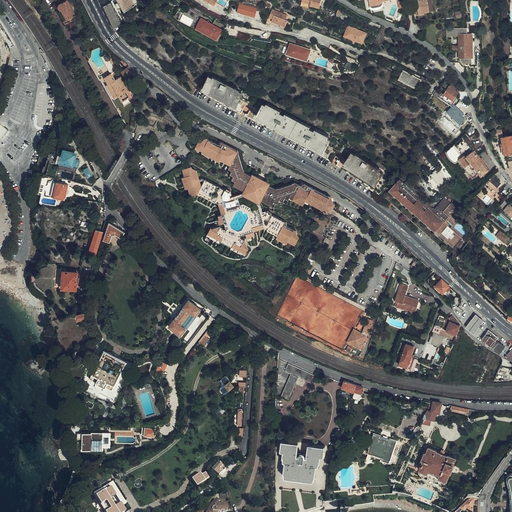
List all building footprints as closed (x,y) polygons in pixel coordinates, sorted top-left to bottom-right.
[(55,0),(58,2),(57,3),(57,5),(57,6),(58,8),(60,8),(58,11),(65,23),(68,21),(69,24),(74,21),(72,16),(76,14),(72,5),(73,5),(70,0),(55,0)] [(135,5),(131,0),(118,0),(124,11),(135,5)] [(430,12),(427,0),(419,0),(414,1),(417,16),(424,14),(424,13),(430,12)] [(257,7),(240,1),(237,8),(243,10),(243,11),(249,13),(250,12),(255,14),(257,7)] [(111,2),(104,5),(114,27),(122,24),(111,2)] [(272,7),(270,14),(288,20),(288,18),(287,18),(283,16),(284,12),(272,7)] [(344,16),(345,12),(338,9),(337,17),(341,18),(343,15),(344,16)] [(288,20),(270,14),(269,18),(286,25),(288,20)] [(221,29),(201,18),(197,27),(217,38),(221,29)] [(348,26),(344,36),(362,43),(366,33),(348,26)] [(468,35),(468,29),(447,29),(447,38),(452,39),(452,37),(460,37),(460,47),(460,52),(461,62),(466,66),(467,63),(472,63),(472,35),(468,35)] [(362,43),(344,36),(343,39),(361,45),(362,43)] [(311,48),(291,42),(288,53),(316,62),(318,56),(309,54),(311,48)] [(102,56),(109,69),(111,73),(113,72),(114,71),(114,69),(114,68),(115,67),(108,53),(102,56)] [(347,61),(345,67),(352,70),(354,64),(347,61)] [(126,77),(132,73),(127,67),(122,71),(126,77)] [(111,73),(109,69),(102,73),(105,77),(108,82),(112,91),(111,92),(114,98),(118,95),(124,106),(130,103),(127,98),(130,96),(127,90),(128,89),(121,76),(116,79),(113,72),(111,73)] [(421,79),(403,70),(399,78),(417,88),(420,82),(426,85),(428,81),(422,78),(421,79)] [(241,92),(208,76),(203,87),(236,103),(241,92)] [(452,104),(455,100),(454,99),(456,96),(458,91),(454,89),(457,86),(451,82),(444,93),(443,92),(440,97),(452,104)] [(437,106),(430,100),(428,103),(435,109),(437,106)] [(331,139),(264,104),(259,115),(325,150),(331,139)] [(461,123),(465,118),(462,115),(464,113),(455,104),(453,106),(452,106),(448,110),(461,123)] [(127,129),(132,129),(136,120),(135,112),(129,111),(119,114),(123,120),(125,124),(126,126),(127,129)] [(505,155),(511,153),(511,136),(502,138),(503,144),(502,144),(503,150),(504,150),(505,155)] [(244,189),(243,192),(260,202),(262,199),(272,204),(274,201),(278,203),(280,199),(283,201),(285,196),(289,198),(291,194),(304,201),(306,199),(310,201),(311,199),(324,206),(325,205),(337,211),(341,205),(334,202),(332,196),(330,194),(329,195),(305,182),(302,183),(301,184),(294,181),(277,188),(270,184),(270,183),(253,173),(252,175),(244,171),(237,151),(216,140),(215,143),(206,139),(201,140),(200,139),(195,148),(202,152),(201,153),(219,163),(220,160),(230,166),(230,167),(233,169),(231,172),(235,174),(233,178),(236,180),(234,184),(244,189)] [(48,158),(46,162),(45,166),(53,168),(56,161),(62,163),(61,167),(68,169),(67,170),(75,172),(76,167),(72,166),(74,159),(75,159),(76,154),(73,153),(72,152),(71,151),(70,151),(69,152),(65,152),(64,156),(52,152),(49,151),(48,158)] [(91,158),(87,152),(82,154),(86,161),(91,158)] [(383,173),(353,152),(346,162),(377,182),(383,173)] [(474,157),(471,153),(462,160),(469,169),(466,171),(471,178),(480,171),(482,174),(490,168),(479,154),(474,157)] [(80,160),(75,159),(74,159),(72,166),(76,167),(79,168),(80,160)] [(190,165),(182,168),(184,175),(181,177),(185,188),(188,187),(191,195),(197,192),(214,202),(215,201),(218,202),(221,212),(217,214),(218,218),(216,218),(218,223),(226,220),(233,208),(231,201),(230,198),(232,197),(230,190),(227,188),(226,190),(204,178),(199,180),(195,170),(190,167),(190,165)] [(93,176),(88,167),(84,169),(89,178),(93,176)] [(438,170),(434,172),(428,177),(438,189),(447,181),(438,170)] [(501,179),(494,173),(486,182),(489,186),(488,187),(492,190),(493,189),(497,192),(500,188),(498,186),(501,182),(500,181),(501,179)] [(71,201),(65,200),(65,199),(66,199),(69,184),(55,180),(56,178),(42,175),(40,182),(37,193),(40,193),(44,194),(63,198),(62,204),(64,205),(67,206),(74,200),(76,199),(81,199),(83,188),(78,187),(76,188),(75,189),(72,201),(71,201)] [(466,240),(468,241),(469,239),(458,229),(463,224),(461,222),(455,229),(448,223),(458,211),(446,200),(436,212),(402,182),(388,198),(392,202),(396,205),(413,221),(414,219),(429,232),(427,234),(452,256),(466,240)] [(242,195),(232,197),(230,198),(231,201),(246,197),(255,202),(259,217),(262,216),(261,214),(259,205),(260,202),(243,192),(242,195)] [(510,205),(505,200),(502,204),(504,206),(502,208),(511,216),(511,204),(510,205)] [(269,212),(261,214),(262,216),(259,217),(251,219),(244,230),(247,238),(252,237),(251,235),(255,234),(254,231),(265,227),(267,228),(266,230),(276,235),(276,238),(286,244),(288,240),(294,244),(299,236),(297,235),(296,231),(287,226),(287,224),(271,215),(272,214),(269,212)] [(324,227),(326,224),(329,219),(323,216),(319,214),(316,220),(315,223),(316,224),(324,227)] [(413,221),(427,234),(429,232),(414,219),(413,221)] [(109,222),(103,239),(110,241),(111,235),(115,234),(121,237),(125,231),(109,222)] [(210,226),(206,233),(209,235),(209,236),(220,242),(221,240),(231,245),(230,247),(241,253),(241,252),(244,254),(248,246),(247,246),(246,241),(237,236),(238,233),(235,231),(234,232),(226,228),(225,230),(216,225),(211,226),(210,226)] [(89,251),(96,253),(103,231),(96,229),(89,251)] [(506,243),(511,238),(501,229),(496,235),(506,243)] [(421,272),(425,266),(415,259),(411,265),(421,272)] [(395,269),(404,272),(406,268),(401,264),(397,262),(395,269)] [(77,272),(63,271),(62,287),(76,289),(77,272)] [(437,287),(443,292),(444,293),(448,288),(450,287),(450,286),(442,279),(436,286),(437,287)] [(397,306),(412,311),(413,309),(416,310),(419,300),(408,296),(408,298),(405,297),(406,295),(409,286),(401,283),(395,300),(398,301),(397,306)] [(435,289),(441,295),(443,292),(437,287),(435,289)] [(179,335),(185,328),(181,324),(190,312),(194,315),(200,308),(188,300),(180,311),(168,326),(179,335)] [(181,324),(185,328),(194,315),(190,312),(181,324)] [(474,331),(484,319),(476,312),(466,325),(474,331)] [(436,326),(435,326),(429,341),(440,346),(445,336),(455,340),(461,325),(453,315),(450,317),(447,316),(445,322),(438,319),(436,326)] [(362,332),(356,329),(349,342),(360,348),(367,335),(372,323),(367,321),(362,332)] [(349,342),(356,329),(354,328),(347,341),(349,342)] [(498,344),(505,344),(499,339),(498,340),(497,339),(499,336),(489,328),(483,337),(496,347),(498,344)] [(369,336),(367,335),(360,348),(362,349),(369,336)] [(411,355),(414,346),(406,344),(400,362),(401,362),(400,365),(411,369),(411,370),(413,371),(418,359),(414,357),(414,356),(413,355),(411,355)] [(103,350),(91,373),(113,385),(126,362),(103,350)] [(314,374),(288,363),(285,370),(291,373),(281,395),(288,398),(299,376),(311,382),(314,374)] [(113,385),(91,373),(89,378),(111,389),(113,385)] [(227,389),(232,385),(232,380),(228,380),(228,379),(226,376),(223,376),(219,379),(219,381),(220,382),(220,385),(218,387),(218,388),(223,393),(224,393),(227,391),(227,389)] [(356,384),(345,380),(342,387),(354,392),(356,384)] [(237,381),(237,385),(239,385),(238,393),(243,394),(243,386),(245,386),(245,381),(237,381)] [(356,384),(354,392),(362,395),(364,389),(363,387),(356,384)] [(425,417),(422,424),(431,425),(432,420),(435,421),(437,413),(440,413),(442,403),(434,401),(433,407),(429,406),(428,410),(425,417)] [(466,408),(450,404),(449,409),(468,413),(469,409),(466,408)] [(416,405),(413,413),(425,417),(428,410),(416,405)] [(154,435),(155,428),(144,426),(143,435),(153,436),(154,435)] [(110,431),(92,431),(92,432),(77,432),(77,437),(83,437),(83,449),(92,449),(92,439),(102,439),(102,441),(102,446),(111,446),(110,431)] [(389,463),(390,460),(397,441),(392,439),(380,435),(374,433),(373,438),(371,441),(367,452),(373,455),(382,458),(381,460),(389,463)] [(92,439),(92,449),(95,449),(95,441),(102,441),(102,439),(92,439)] [(296,481),(301,481),(302,476),(304,476),(304,477),(310,478),(310,476),(315,477),(317,461),(319,461),(320,452),(324,452),(324,446),(309,445),(308,453),(297,452),(297,443),(283,441),(282,447),(285,448),(284,457),(285,457),(286,457),(285,473),(289,474),(289,476),(295,477),(295,475),(297,475),(296,481)] [(454,464),(457,458),(430,447),(428,453),(427,453),(424,460),(425,460),(421,469),(422,470),(422,472),(422,473),(423,474),(425,474),(426,474),(427,473),(427,472),(442,479),(441,480),(442,482),(444,483),(445,483),(446,482),(447,481),(448,481),(452,472),(453,472),(455,465),(454,464)] [(213,469),(218,474),(225,467),(220,461),(213,469)] [(204,477),(202,474),(194,480),(198,485),(208,478),(207,475),(204,477)] [(405,482),(402,488),(409,491),(411,487),(406,485),(407,483),(405,482)] [(113,484),(102,492),(103,493),(98,497),(107,511),(122,511),(126,510),(123,505),(121,502),(115,505),(110,498),(113,496),(116,494),(119,492),(113,484)] [(126,503),(119,492),(116,494),(121,502),(123,505),(126,503)] [(214,509),(213,503),(217,502),(217,498),(213,498),(205,510),(205,511),(209,511),(209,510),(214,509)] [(463,511),(465,511),(465,510),(469,511),(471,511),(472,509),(472,506),(474,500),(469,501),(457,511),(463,511)] [(217,502),(213,503),(214,509),(228,507),(227,501),(217,502)]
